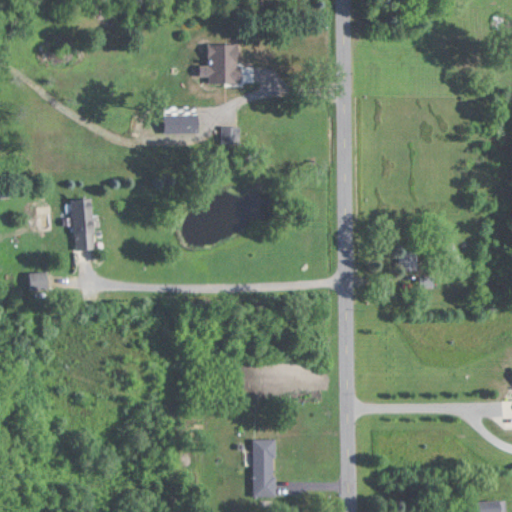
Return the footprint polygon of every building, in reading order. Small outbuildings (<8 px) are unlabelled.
[(245,81),(275,81),(275,50),(245,50),(245,81)] [(198,114),(164,114),(164,132),(198,132),(198,114)] [(239,142),(239,125),(222,125),(222,142),(239,142)] [(95,248),(93,198),(73,198),(75,249),(95,248)] [(395,269),(418,269),(418,249),(395,249),(395,269)] [(30,289),(48,289),(48,272),(30,272),(30,289)] [(253,439),(253,497),(275,497),(275,439),(253,439)] [(506,511),(507,500),(468,500),(468,511),(506,511)]
